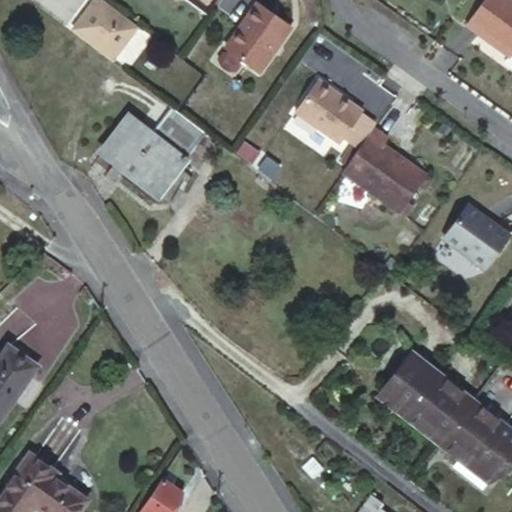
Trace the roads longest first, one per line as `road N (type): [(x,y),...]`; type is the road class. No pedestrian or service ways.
road 1 (residential): [(264,511),(47,175)]
road 2 (residential): [(511,132),(344,14),(341,0)]
road 3 (unknown): [(117,283),(176,303),(302,394)]
